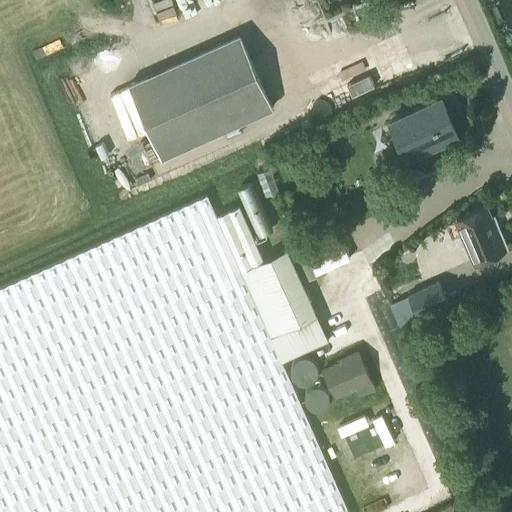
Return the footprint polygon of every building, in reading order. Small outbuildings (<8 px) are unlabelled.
[(149,162),(162,156),(272,107),(239,33),(129,83),(154,137),(141,142),(149,162)] [(457,134),(441,97),(390,120),(406,156),(457,134)] [(256,171),(266,195),(278,190),(269,167),(256,171)] [(270,335),(240,268),(216,212),(207,192),(0,285),(0,511),(349,511),(281,359),(270,335)] [(240,268),(264,257),(255,236),(239,203),(216,212),(240,268)] [(485,203),(456,216),(462,231),(475,260),(506,246),(498,228),(496,229),(485,203)] [(270,335),(315,314),(317,313),(287,247),(264,257),(240,268),(270,335)] [(400,323),(417,315),(449,301),(439,280),(408,294),(391,301),(400,323)] [(270,335),(281,359),(326,338),(315,314),(270,335)] [(359,396),(376,388),(358,349),(338,359),(339,361),(321,369),(334,398),(356,389),(359,396)]
